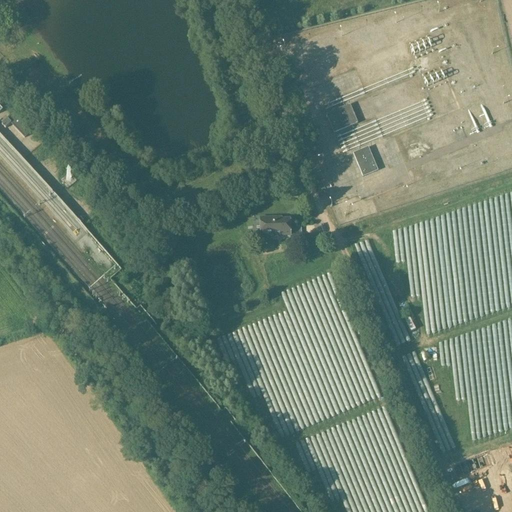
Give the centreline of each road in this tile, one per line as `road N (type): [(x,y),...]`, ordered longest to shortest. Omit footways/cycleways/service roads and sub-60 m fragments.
road 1 (track): [(328,228),(448,511)]
road 2 (unclassified): [(328,228),(231,0)]
